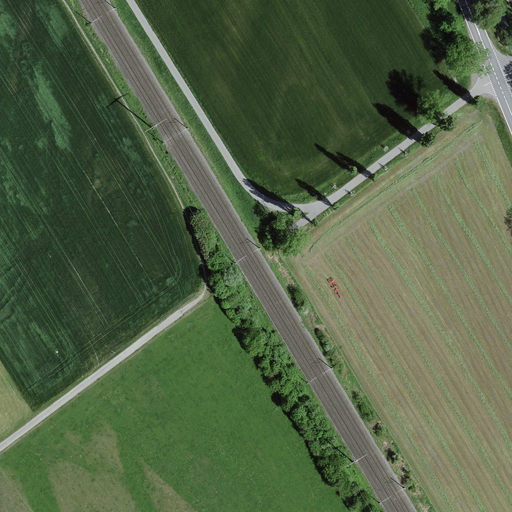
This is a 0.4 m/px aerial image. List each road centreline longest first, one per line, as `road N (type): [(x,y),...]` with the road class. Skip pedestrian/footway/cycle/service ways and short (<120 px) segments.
road 1 (track): [(498,81),(316,205),(274,204),(242,182),(127,0)]
road 2 (track): [(0,448),(179,313)]
